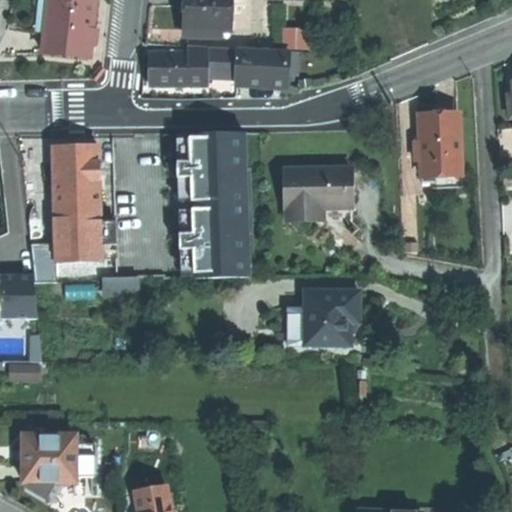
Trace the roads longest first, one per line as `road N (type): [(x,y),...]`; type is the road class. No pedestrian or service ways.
road 1 (track): [(479,49),(501,454),(511,456)]
road 2 (tertiary): [(121,112),(314,109),(364,97),(511,35)]
road 3 (tertiary): [(0,109),(121,112)]
